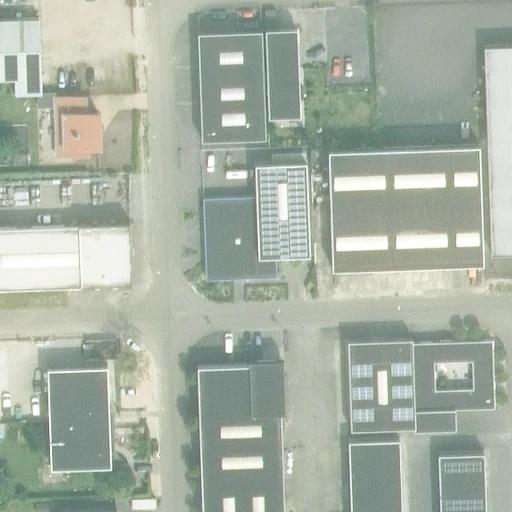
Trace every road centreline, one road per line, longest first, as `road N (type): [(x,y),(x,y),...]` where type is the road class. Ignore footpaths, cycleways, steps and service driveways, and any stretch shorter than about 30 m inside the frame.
road 1 (unclassified): [(170,316),(511,306)]
road 2 (unclassified): [(170,316),(160,0)]
road 3 (unclassified): [(176,511),(170,316)]
road 4 (unclassified): [(0,322),(170,316)]
